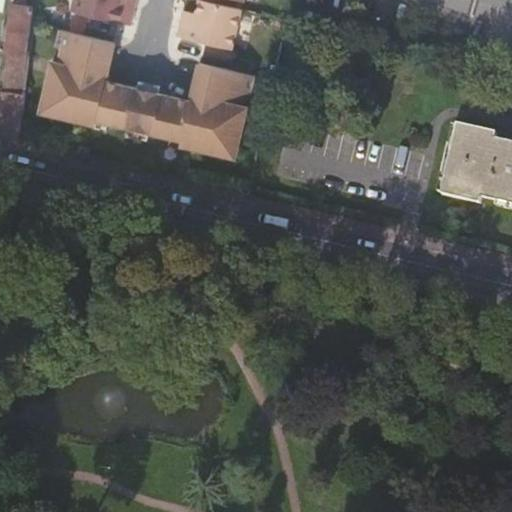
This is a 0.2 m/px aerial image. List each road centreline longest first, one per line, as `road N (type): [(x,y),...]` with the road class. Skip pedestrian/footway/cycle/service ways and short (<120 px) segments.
road 1 (secondary): [(511,285),(0,161)]
road 2 (track): [(0,258),(101,270),(511,372)]
road 3 (track): [(300,511),(271,410),(223,332),(189,297)]
road 4 (track): [(186,511),(15,452)]
